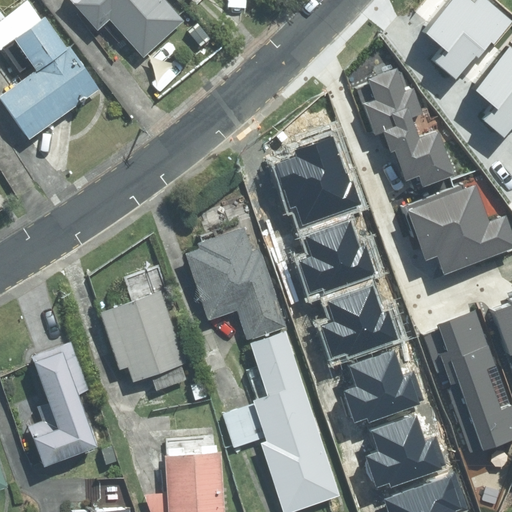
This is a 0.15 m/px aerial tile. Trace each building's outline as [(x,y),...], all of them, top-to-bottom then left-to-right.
[(24,0),(2,17),(0,14),(0,47),(2,49),(11,42),(30,67),(0,89),(0,97),(32,139),(97,88),(28,0),(24,0)] [(67,0),(96,33),(107,23),(138,59),(183,20),(165,0),(67,0)] [(511,81),(462,124),(511,184),(511,81)] [(275,297),(257,246),(249,249),(240,225),(180,247),(206,318),(235,307),(248,342),(281,330),(298,324),(287,293),(275,297)] [(511,263),(508,265),(495,231),(451,247),(445,231),(394,250),(414,304),(424,300),(428,309),(456,298),(471,337),(511,321),(511,263)] [(186,362),(160,290),(97,311),(117,369),(125,366),(129,378),(144,373),(150,391),(186,379),(181,364),(186,362)] [(419,387),(391,310),(355,323),(360,337),(341,344),(354,379),(346,381),(367,438),(371,437),(385,476),(427,461),(412,419),(427,413),(424,405),(432,402),(426,385),(419,387)] [(281,330),(248,342),(266,392),(243,400),(244,406),(218,415),(230,451),(259,440),(284,511),(286,511),(339,493),(281,330)] [(86,388),(66,340),(27,354),(45,403),(36,406),(41,420),(20,428),(33,465),(93,444),(75,391),(86,388)] [(216,444),(166,446),(163,493),(143,492),(148,511),(224,511),(221,449),(215,449),(216,444)]
